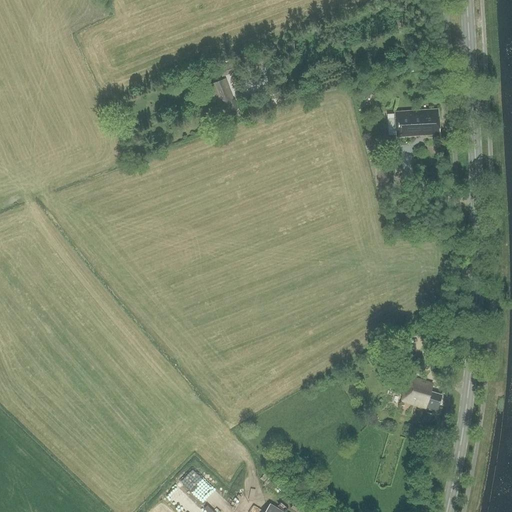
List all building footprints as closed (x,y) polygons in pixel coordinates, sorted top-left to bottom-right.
[(267,54),(257,58),(260,67),(270,64),(267,54)] [(222,77),(238,72),(234,62),(219,68),(222,77)] [(210,85),(220,109),(219,109),(222,117),(234,112),(230,102),(234,100),(225,79),(210,85)] [(360,95),(364,100),(372,94),(368,88),(360,95)] [(396,137),(440,134),(439,109),(394,112),(396,137)] [(380,180),(381,186),(389,186),(389,179),(394,179),(392,159),(378,160),(379,180),(380,180)] [(438,411),(442,395),(430,392),(432,384),(409,378),(402,402),(438,411)] [(425,419),(432,421),(434,415),(427,413),(425,419)] [(195,490),(207,477),(196,468),(185,480),(195,490)]
